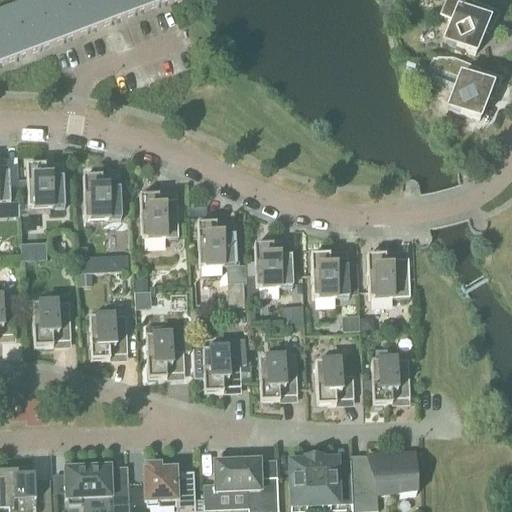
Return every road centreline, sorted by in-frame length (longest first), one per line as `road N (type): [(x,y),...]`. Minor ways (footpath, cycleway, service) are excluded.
road 1 (residential): [(411,218),(360,218),(283,202),(164,150),(88,129),(0,124)]
road 2 (residential): [(229,437),(130,400),(0,375)]
road 3 (residential): [(0,444),(229,437)]
road 4 (residential): [(229,437),(440,430)]
